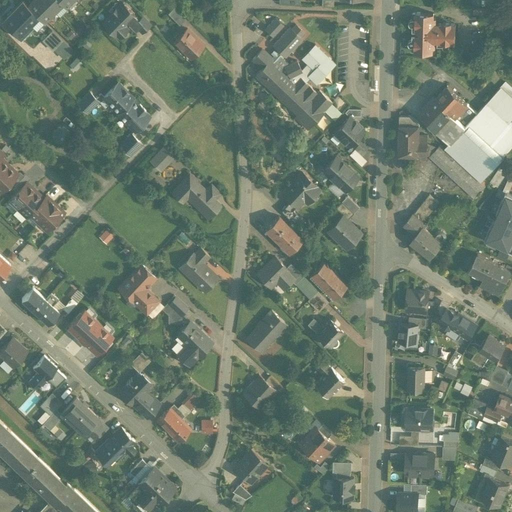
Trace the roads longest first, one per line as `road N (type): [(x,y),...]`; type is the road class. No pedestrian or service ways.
road 1 (residential): [(234,24),(242,232),(223,434),(199,487)]
road 2 (residential): [(118,65),(171,118),(0,296)]
road 3 (residential): [(0,302),(199,487)]
road 4 (tertiary): [(380,250),(373,511)]
road 5 (tertiary): [(388,0),(380,250)]
road 6 (residential): [(380,250),(500,319)]
road 7 (unknown): [(387,12),(480,95)]
